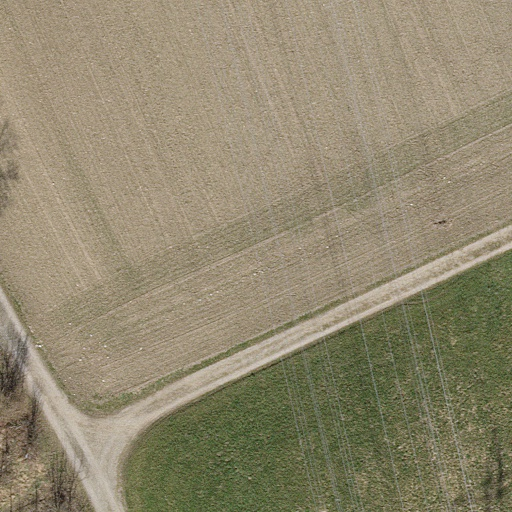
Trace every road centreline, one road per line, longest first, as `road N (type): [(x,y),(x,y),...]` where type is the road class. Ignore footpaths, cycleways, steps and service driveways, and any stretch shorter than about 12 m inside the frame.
road 1 (track): [(106,511),(76,445),(511,239)]
road 2 (track): [(76,445),(0,297)]
